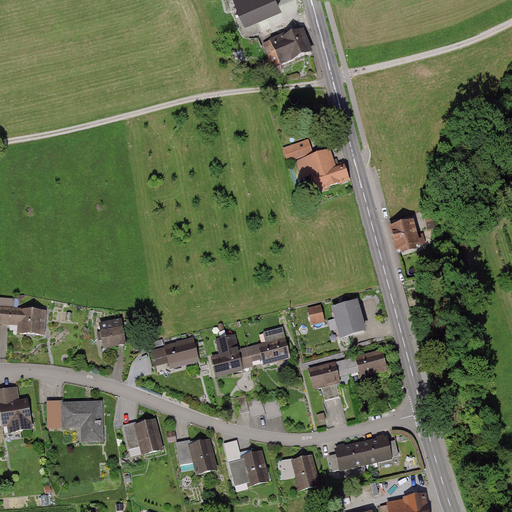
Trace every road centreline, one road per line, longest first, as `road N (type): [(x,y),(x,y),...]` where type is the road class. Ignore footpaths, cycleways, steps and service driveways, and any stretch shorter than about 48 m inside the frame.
road 1 (residential): [(423,413),(299,441),(240,432),(66,375),(0,371)]
road 2 (secondary): [(423,413),(311,0)]
road 3 (track): [(0,143),(214,95),(332,79)]
road 4 (track): [(511,24),(332,79)]
